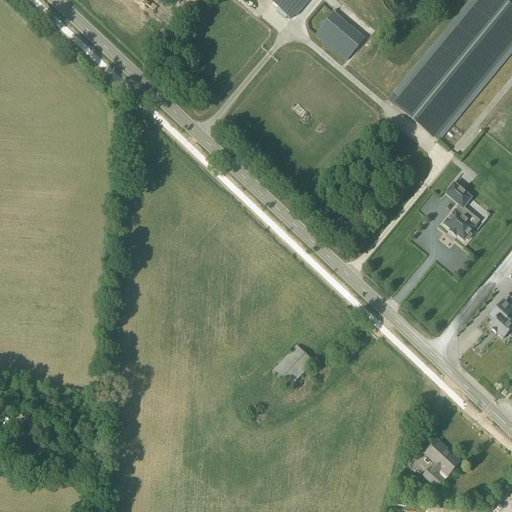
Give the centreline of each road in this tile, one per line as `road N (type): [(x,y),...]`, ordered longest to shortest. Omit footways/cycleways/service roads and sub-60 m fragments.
road 1 (secondary): [(511,430),(55,0)]
road 2 (track): [(511,255),(431,355)]
